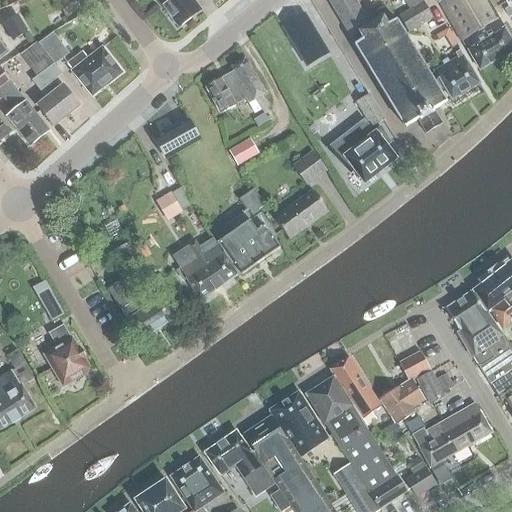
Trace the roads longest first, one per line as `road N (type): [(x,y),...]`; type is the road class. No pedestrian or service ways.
road 1 (residential): [(125,393),(354,233),(511,97)]
road 2 (residential): [(125,393),(18,211)]
road 3 (tertiary): [(18,211),(170,74)]
road 4 (tertiary): [(170,74),(265,0)]
